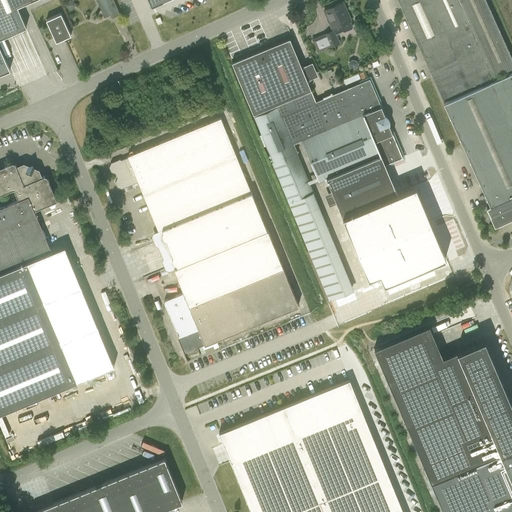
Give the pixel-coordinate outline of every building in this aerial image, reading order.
[(0,0),(0,73),(10,69),(0,47),(0,37),(26,26),(17,6),(31,0),(0,0)] [(110,15),(111,18),(120,14),(113,0),(95,0),(97,2),(104,18),(110,15)] [(480,83),(482,86),(492,82),(490,78),(511,68),(511,59),(485,0),(398,0),(443,99),(480,83)] [(332,28),(339,25),(342,31),(344,32),(351,28),(352,27),(349,21),(350,20),(342,2),(324,10),(332,28)] [(71,35),(61,13),(46,20),(56,42),(71,35)] [(75,26),(77,32),(82,30),(85,39),(89,37),(92,48),(105,44),(98,23),(93,25),(91,20),(75,26)] [(329,48),(340,43),(334,29),(323,34),(329,48)] [(289,39),(231,63),(254,116),(273,162),(297,153),(293,144),(301,140),(318,181),(326,178),(331,191),(336,202),(342,216),(368,279),(379,274),(383,284),(445,258),(430,221),(415,186),(397,193),(392,182),(391,180),(391,179),(387,170),(386,168),(386,167),(385,165),(402,157),(401,155),(389,125),(389,124),(385,115),(381,107),(381,106),(369,79),(360,83),(315,102),(306,80),(301,67),(289,39)] [(511,72),(492,82),(482,86),(444,103),(490,206),(486,208),(495,226),(511,218),(511,72)] [(348,86),(361,81),(358,73),(345,78),(348,86)] [(267,230),(251,192),(220,118),(127,156),(127,157),(121,160),(119,159),(111,163),(109,167),(111,171),(115,173),(117,177),(115,182),(117,186),(121,188),(138,181),(158,230),(161,228),(177,266),(267,230)] [(0,413),(77,382),(27,261),(51,252),(34,210),(57,201),(47,176),(44,175),(42,176),(39,168),(23,162),(16,165),(15,163),(12,162),(0,166),(0,413)] [(334,243),(327,227),(303,237),(309,252),(334,243)] [(184,351),(204,343),(204,344),(298,305),(282,268),(267,230),(177,266),(173,268),(183,292),(165,300),(164,302),(175,330),(178,331),(179,334),(178,336),(184,351)] [(511,511),(511,403),(485,338),(442,355),(429,325),(373,349),(443,511),(511,511)] [(190,359),(201,355),(198,349),(187,353),(190,359)] [(402,511),(349,380),(267,413),(279,442),(231,461),(251,511),(402,511)] [(31,511),(162,511),(161,510),(182,501),(165,458),(31,511)]
